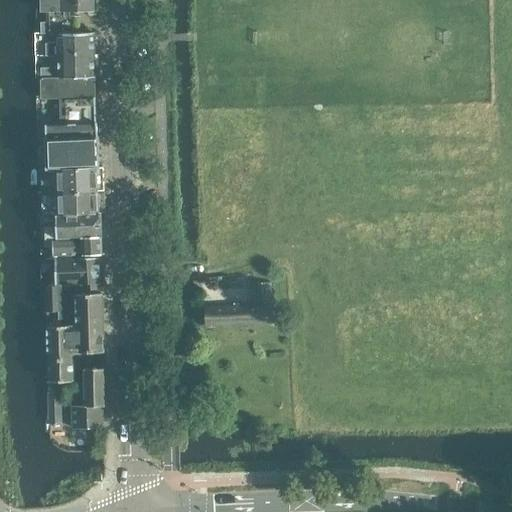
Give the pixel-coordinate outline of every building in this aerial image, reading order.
[(93,11),(92,0),(40,0),(41,12),(51,12),(51,17),(57,17),(56,12),(93,11)] [(57,17),(51,17),(51,24),(52,35),(56,35),(80,35),(80,17),(57,17)] [(93,34),(80,35),(56,35),(57,46),(48,47),(46,47),(47,57),(49,57),(57,57),(93,56),(93,34)] [(50,80),(94,79),(93,56),(57,57),(57,69),(50,69),(40,69),(40,80),(50,80)] [(51,113),(95,111),(94,79),(50,80),(40,80),(41,113),(51,113)] [(95,124),(95,111),(51,113),(41,113),(41,123),(46,123),(46,148),(51,148),(98,147),(97,124),(95,124)] [(51,171),(96,169),(98,169),(98,147),(51,148),(46,148),(47,171),(51,171)] [(51,171),(47,171),(43,171),(43,179),(49,179),(49,192),(50,192),(51,192),(96,191),(96,169),(51,171)] [(52,221),(54,221),(54,216),(97,215),(96,191),(51,192),(50,192),(50,198),(43,198),(44,221),(52,221)] [(52,238),(100,237),(100,215),(97,215),(54,216),(54,221),(55,227),(52,227),(44,227),(44,238),(52,238)] [(101,256),(100,238),(100,237),(52,238),(44,238),(45,249),(52,249),(52,256),(101,256)] [(55,287),(96,286),(99,286),(98,260),(55,261),(55,287)] [(96,286),(55,287),(53,287),(46,287),(47,314),(58,314),(58,327),(47,327),(50,426),(58,426),(61,426),(60,383),(73,383),(72,355),(103,355),(102,296),(97,296),(96,286)] [(204,328),(272,327),(272,286),(252,287),(252,310),(204,310),(204,328)] [(85,408),(102,407),(105,407),(104,393),(104,370),(84,371),(85,408)] [(73,429),(103,429),(102,407),(85,408),(73,408),(73,429)]
